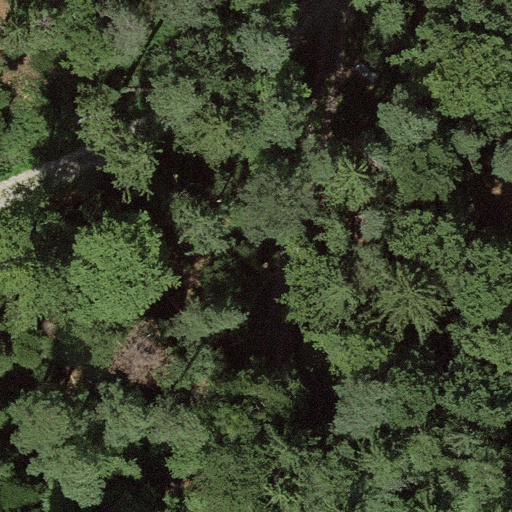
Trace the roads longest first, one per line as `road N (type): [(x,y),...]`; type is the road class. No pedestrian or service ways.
road 1 (track): [(336,0),(239,511)]
road 2 (track): [(0,191),(244,82),(324,0)]
road 3 (track): [(299,227),(511,208)]
